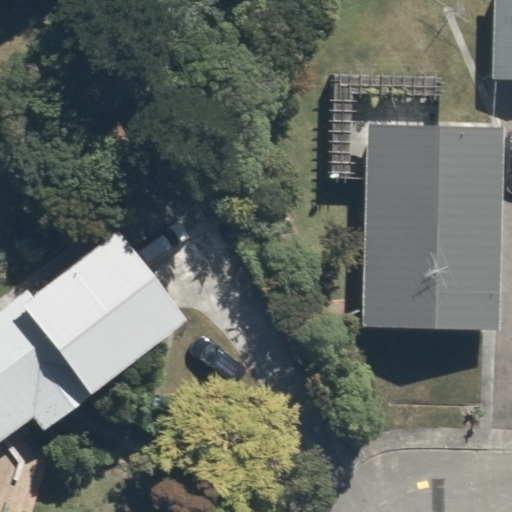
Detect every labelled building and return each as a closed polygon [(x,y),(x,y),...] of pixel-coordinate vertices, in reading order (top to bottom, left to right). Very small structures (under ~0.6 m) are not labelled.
[(511,0),(488,0),(487,82),(511,82),(511,0)] [(131,70),(97,91),(138,158),(173,137),(131,70)] [(503,126),(367,123),(361,324),(498,328),(503,126)] [(167,178),(25,302),(104,393),(247,269),(167,178)] [(12,296),(0,303),(0,438),(34,416),(45,433),(86,406),(12,296)]
